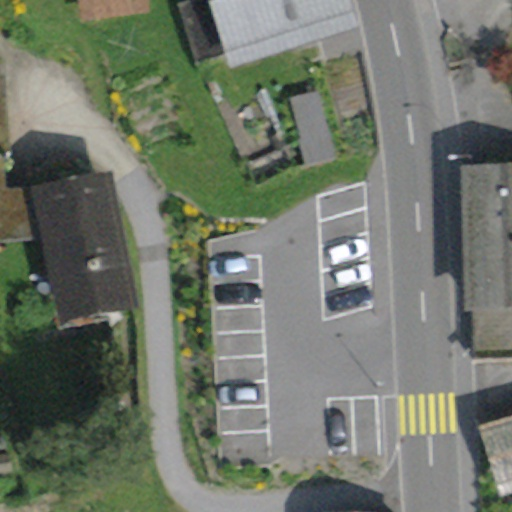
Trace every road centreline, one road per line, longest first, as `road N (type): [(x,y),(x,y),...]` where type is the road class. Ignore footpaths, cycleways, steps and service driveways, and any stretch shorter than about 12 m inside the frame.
road 1 (residential): [(434,493),(223,505),(195,499),(176,478),(165,434),(158,307),(133,182),(56,88)]
road 2 (primary): [(414,147),(434,493)]
road 3 (residential): [(414,147),(511,11)]
road 4 (primary): [(389,0),(414,147)]
